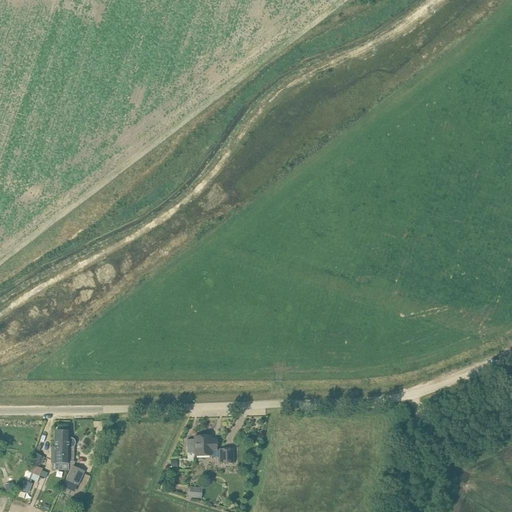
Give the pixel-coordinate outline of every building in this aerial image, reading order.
[(55,431),(54,447),(62,447),(62,450),(69,450),(69,447),(71,447),(74,446),(75,444),(75,441),(74,439),(72,438),(69,438),(69,431),(55,431)] [(195,456),(211,456),(211,450),(217,450),(217,439),(211,439),(211,436),(195,436),(195,439),(187,440),(188,453),(195,453),(195,456)] [(62,447),(54,447),(54,454),(51,454),(51,463),(57,463),(57,469),(69,469),(68,463),(69,463),(69,450),(62,450),(62,447)] [(219,449),(220,463),(234,463),(233,449),(219,449)] [(34,453),(30,464),(37,467),(45,470),(48,464),(43,462),(45,457),(34,453)] [(88,464),(80,461),(73,476),(72,476),(69,483),(78,487),(81,480),(88,464)] [(23,480),(20,490),(27,492),(30,482),(23,480)] [(202,487),(190,486),(189,496),(201,498),(202,487)]
